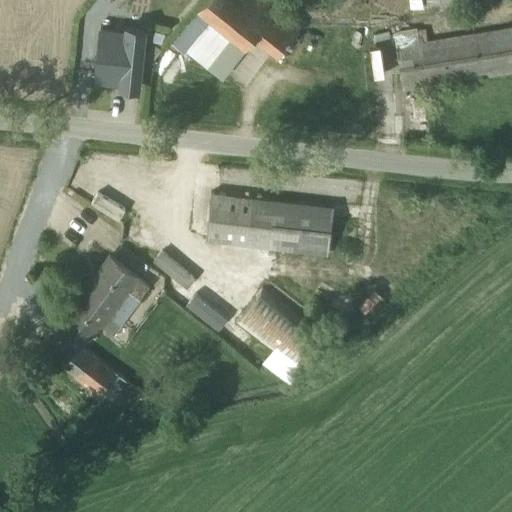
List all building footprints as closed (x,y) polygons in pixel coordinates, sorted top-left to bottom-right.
[(202,0),(169,40),(183,51),(185,49),(222,78),(253,37),(277,55),(301,22),(273,0),(202,0)] [(123,27),(100,26),(94,78),(120,81),(120,85),(137,87),(144,26),(124,24),(123,27)] [(511,24),(501,27),(427,39),(425,27),(416,28),(416,26),(415,26),(394,30),(404,87),(511,69),(511,24)] [(153,43),(143,56),(150,61),(160,49),(153,43)] [(327,253),(333,204),(210,191),(205,240),(327,253)] [(142,306),(152,292),(147,288),(149,286),(138,277),(139,276),(108,253),(69,304),(71,305),(55,326),(83,347),(99,326),(100,327),(101,326),(112,334),(136,302),(142,306)] [(325,337),(259,287),(232,322),(271,350),(261,361),(286,381),(325,337)] [(148,312),(138,305),(128,317),(138,324),(148,312)] [(99,391),(108,398),(123,379),(114,372),(115,370),(77,342),(60,365),(97,393),(99,391)] [(40,349),(24,370),(36,380),(53,359),(40,349)]
